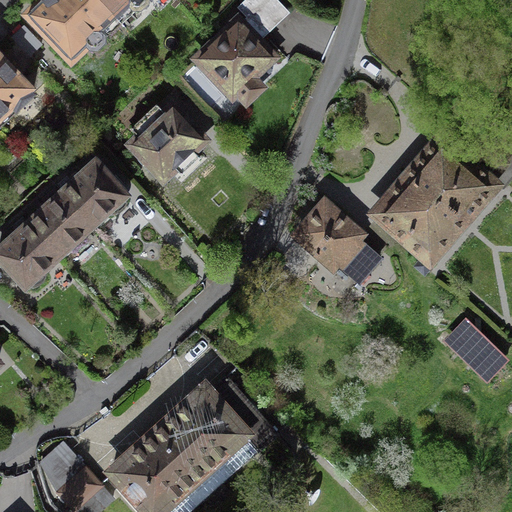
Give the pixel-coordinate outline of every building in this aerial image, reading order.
[(116,17),(99,0),(42,0),(28,14),(71,60),(86,46),(90,50),(98,50),(106,42),(106,34),(102,30),(116,17)] [(99,0),(116,17),(130,4),(134,8),(141,9),(148,2),(148,0),(99,0)] [(273,57),(258,42),(262,38),(266,35),(260,29),(284,7),(277,0),(245,0),(238,7),(247,17),(241,23),(238,20),(198,59),(232,95),(236,92),(246,102),(262,87),(252,77),(273,57)] [(19,31),(13,36),(31,54),(41,44),(24,26),(19,31)] [(31,54),(13,36),(6,43),(0,48),(0,49),(5,56),(2,59),(18,75),(35,59),(31,54)] [(0,116),(13,104),(17,109),(32,94),(28,90),(30,88),(18,75),(2,59),(0,56),(0,116)] [(140,137),(132,144),(163,177),(204,139),(188,123),(172,106),(165,113),(157,104),(131,129),(140,137)] [(410,177),(379,213),(430,257),(492,185),(442,141),(410,177)] [(80,178),(63,193),(91,224),(106,211),(107,212),(110,213),(112,214),(114,214),(116,214),(118,213),(120,212),(122,211),(123,209),(125,207),(125,205),(126,203),(126,201),(126,199),(125,196),(125,195),(123,193),(96,163),(80,178)] [(46,208),(30,223),(58,255),(91,224),(63,193),(46,208)] [(333,266),(361,234),(352,226),(325,203),(297,234),(333,266)] [(58,255),(30,223),(13,238),(0,249),(0,255),(24,282),(25,284),(27,285),(29,286),(31,286),(34,286),(36,286),(38,285),(40,284),(42,283),(43,281),(44,280),(45,277),(46,275),(46,273),(46,271),(46,269),(45,267),(58,255)] [(359,282),(380,258),(363,244),(343,267),(351,274),(359,282)] [(458,332),(451,340),(486,375),(502,359),(466,324),(458,332)] [(115,468),(112,471),(114,474),(115,473),(149,511),(156,511),(243,435),(243,436),(263,417),(227,377),(210,392),(208,390),(205,387),(202,389),(202,390),(174,415),(171,412),(156,425),(141,439),(144,442),(115,468)] [(41,462),(59,492),(74,509),(100,484),(81,464),(62,443),(41,462)]
